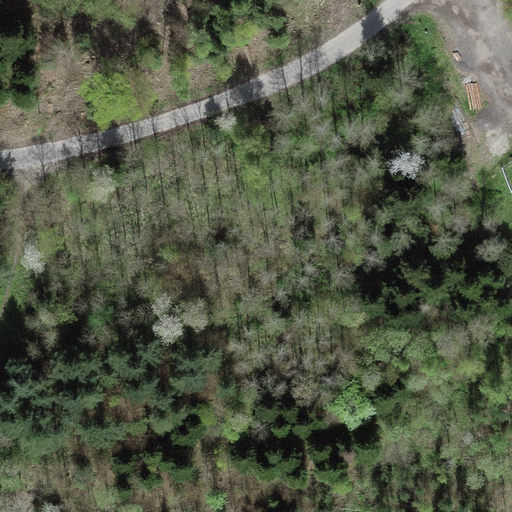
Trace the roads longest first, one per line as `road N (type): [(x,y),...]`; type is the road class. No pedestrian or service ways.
road 1 (unclassified): [(0,163),(163,127),(230,103),(399,0)]
road 2 (track): [(42,156),(0,327)]
